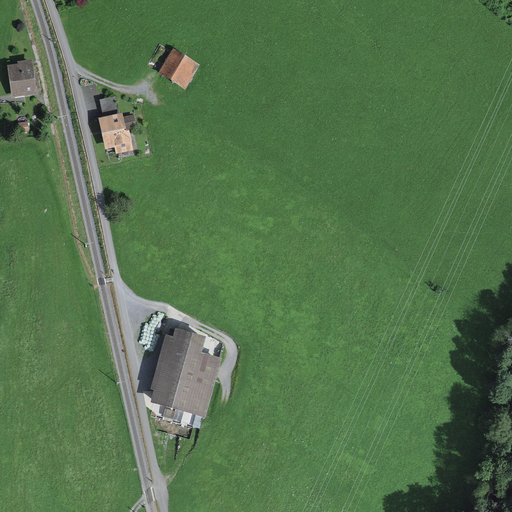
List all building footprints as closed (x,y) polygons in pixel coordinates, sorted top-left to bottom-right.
[(198,65),(173,53),(163,74),(188,86),(198,65)] [(29,64),(9,66),(12,94),(32,91),(29,64)] [(115,98),(101,101),(105,114),(118,111),(115,98)] [(121,116),(102,121),(108,148),(116,146),(118,153),(131,150),(127,129),(135,127),(133,118),(122,120),(121,116)] [(216,299),(197,289),(189,306),(207,315),(216,299)] [(207,416),(222,357),(198,351),(202,338),(169,329),(150,400),(163,404),(157,426),(193,436),(199,414),(207,416)]
